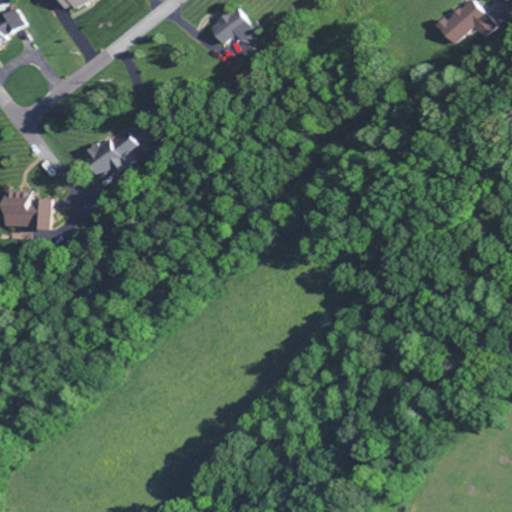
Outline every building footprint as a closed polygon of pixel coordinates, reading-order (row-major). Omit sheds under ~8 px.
[(62,0),(69,15),(97,2),(95,0),(62,0)] [(474,31),(485,43),(498,30),(471,2),(441,30),(456,47),(474,31)] [(245,46),(258,37),(241,11),(213,29),(226,48),(240,39),(245,46)] [(87,158),(102,182),(116,173),(117,174),(145,157),(131,135),(114,146),(111,142),(87,158)] [(36,196),(12,196),(12,231),(54,232),(55,202),(36,202),(36,196)]
